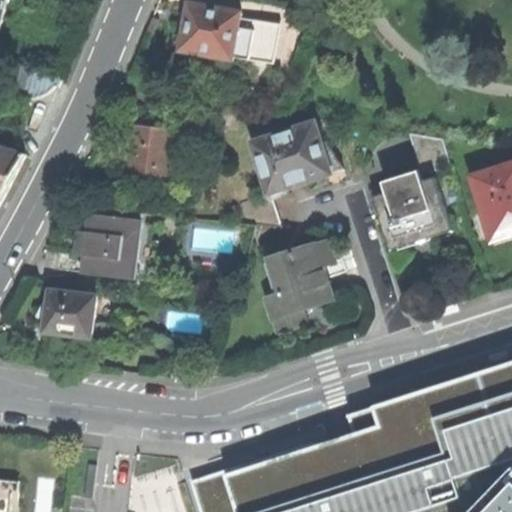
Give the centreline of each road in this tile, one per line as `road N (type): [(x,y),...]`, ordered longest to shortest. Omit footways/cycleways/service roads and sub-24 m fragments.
road 1 (tertiary): [(0,404),(175,423),(249,409),(396,359)]
road 2 (tertiary): [(0,244),(118,0)]
road 3 (residential): [(396,359),(344,205)]
road 4 (tertiary): [(396,359),(511,325)]
